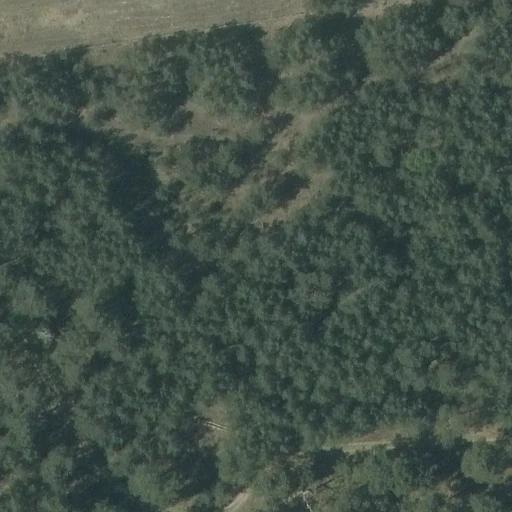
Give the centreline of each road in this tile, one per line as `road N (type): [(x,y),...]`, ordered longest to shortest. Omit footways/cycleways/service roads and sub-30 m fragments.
road 1 (track): [(227,511),(287,461),(340,448),(511,433)]
road 2 (track): [(0,315),(92,460),(159,511)]
